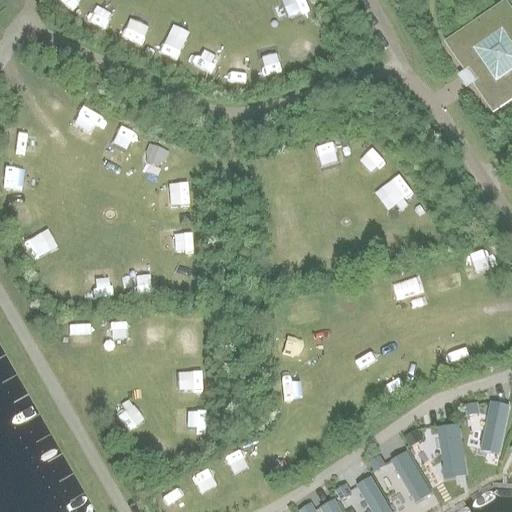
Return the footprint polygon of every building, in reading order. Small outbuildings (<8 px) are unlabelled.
[(458,59),(483,97),(484,97),(496,99),(501,106),(500,106),(501,107),(511,99),(511,21),(509,23),(501,22),(495,14),(495,13),(455,40),(456,41),(461,47),(458,59)] [(260,58),(264,77),(285,73),(281,54),(260,58)] [(129,167),(137,134),(114,128),(106,161),(129,167)] [(273,230),(295,229),(293,200),(271,201),(273,230)] [(24,245),(32,263),(53,254),(45,236),(24,245)] [(281,341),(282,363),(312,361),(311,340),(281,341)] [(410,367),(390,377),(399,395),(419,385),(410,367)] [(208,396),(206,374),(175,376),(176,398),(208,396)] [(315,398),(315,381),(278,380),(278,398),(315,398)] [(340,399),(325,411),(343,433),(357,421),(340,399)] [(465,407),(467,417),(479,415),(478,405),(465,407)] [(494,416),(466,420),(472,463),(500,459),(494,416)] [(422,441),(417,433),(405,440),(410,449),(422,441)] [(440,488),(453,482),(436,441),(422,447),(440,488)] [(375,474),(385,467),(380,458),(369,464),(375,474)] [(407,511),(421,504),(398,462),(384,469),(407,511)] [(391,511),(376,480),(359,488),(371,511),(391,511)] [(341,503),(352,496),(346,486),(335,493),(341,503)] [(321,511),(342,511),(337,502),(321,511)]
